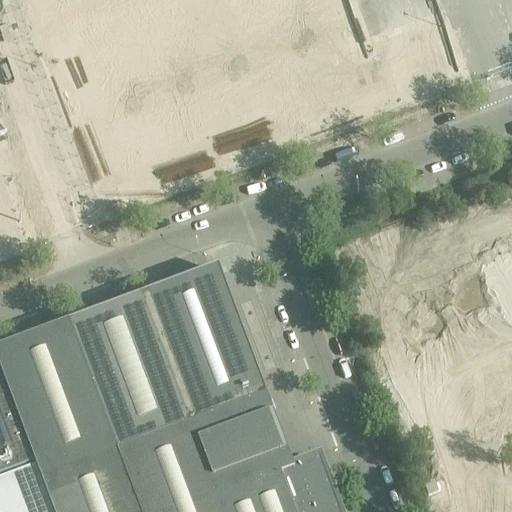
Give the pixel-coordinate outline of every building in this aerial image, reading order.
[(371,265),(347,275),(397,408),(422,399),(429,418),(475,400),(410,229),(364,247),(371,265)] [(67,327),(0,352),(0,376),(50,511),(333,511),(317,466),(293,475),(265,400),(256,377),(217,272),(147,298),(67,327)] [(0,480),(31,469),(0,383),(0,480)] [(489,511),(469,457),(434,470),(449,511),(489,511)] [(0,484),(0,511),(47,511),(33,472),(0,484)]
